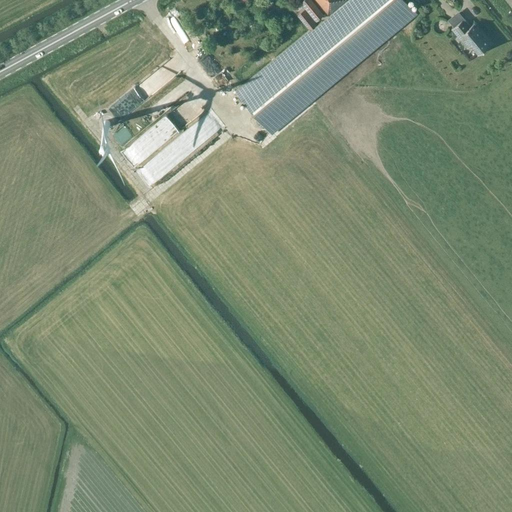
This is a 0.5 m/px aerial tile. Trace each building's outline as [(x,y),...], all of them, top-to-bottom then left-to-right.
[(270,132),(416,12),(405,0),(347,0),(310,31),(309,29),(235,90),(270,132)] [(328,15),(345,0),(300,0),(292,8),(298,15),(310,30),(317,24),(305,10),(307,8),(316,19),(325,12),(328,15)] [(450,26),(461,19),(457,13),(445,20),(450,26)] [(478,54),(491,44),(474,23),(470,27),(468,24),(469,24),(464,18),(453,27),(463,39),(462,40),(468,48),(471,45),(478,54)] [(135,172),(146,187),(223,128),(208,108),(138,160),(143,165),(135,172)]
